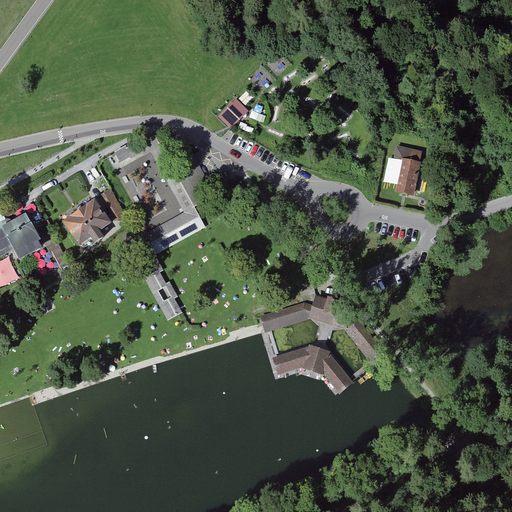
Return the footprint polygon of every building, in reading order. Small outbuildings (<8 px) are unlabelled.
[(248,113),(236,101),(218,119),(230,131),(248,113)] [(156,256),(205,228),(195,209),(194,208),(193,208),(171,169),(168,163),(160,150),(159,147),(160,146),(155,137),(138,147),(137,144),(127,149),(126,147),(114,154),(116,156),(109,160),(116,172),(150,153),(184,214),(144,236),(156,256)] [(403,151),(395,193),(414,197),(422,155),(403,151)] [(193,155),(171,169),(193,208),(194,208),(195,209),(215,197),(193,155)] [(110,190),(100,197),(117,225),(124,220),(127,218),(110,190)] [(111,228),(94,204),(63,227),(80,251),(93,242),(96,247),(105,241),(101,235),(111,228)] [(43,249),(24,214),(0,226),(0,225),(0,255),(10,249),(18,262),(43,249)] [(166,285),(160,274),(164,272),(156,257),(152,259),(144,245),(130,253),(168,322),(181,315),(182,314),(174,300),(178,298),(170,283),(166,285)] [(304,305),(260,319),(266,336),(308,322),(320,326),(333,331),(347,335),(369,363),(373,368),(388,358),(358,320),(351,318),(354,308),(316,298),(313,307),(308,305),(304,305)] [(309,350),(272,360),(278,378),(302,370),(324,377),(340,397),(354,385),(352,384),(330,356),(309,350)]
